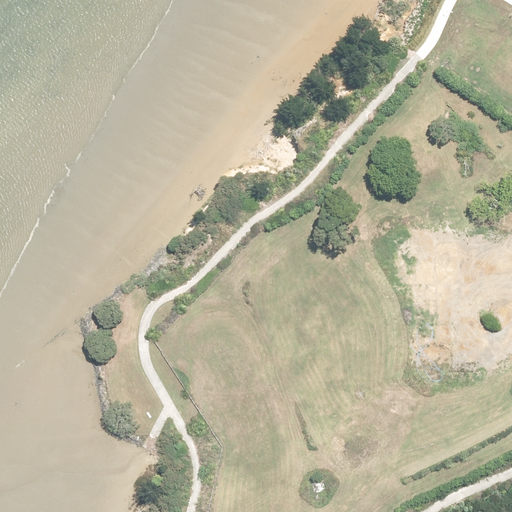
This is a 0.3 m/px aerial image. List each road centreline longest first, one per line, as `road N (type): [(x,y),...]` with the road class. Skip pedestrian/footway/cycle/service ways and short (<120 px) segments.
road 1 (unknown): [(511,235),(365,343),(315,367)]
road 2 (unknown): [(269,372),(275,357),(298,351),(316,375),(311,388),(291,397),(269,380)]
